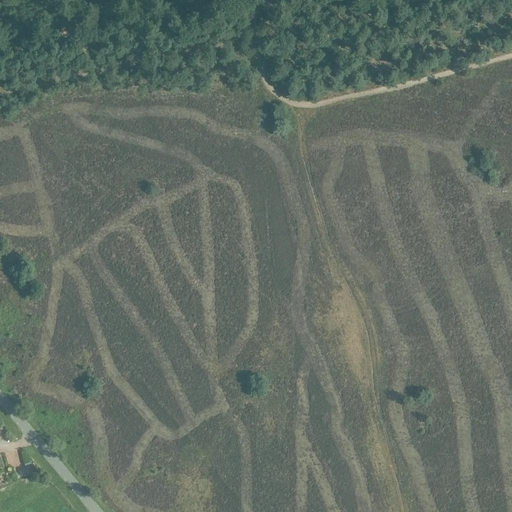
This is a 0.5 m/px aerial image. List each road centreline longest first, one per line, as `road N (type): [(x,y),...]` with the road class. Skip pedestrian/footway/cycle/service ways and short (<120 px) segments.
road 1 (track): [(293,103),(320,104),(511,55)]
road 2 (unclassified): [(96,511),(0,396)]
